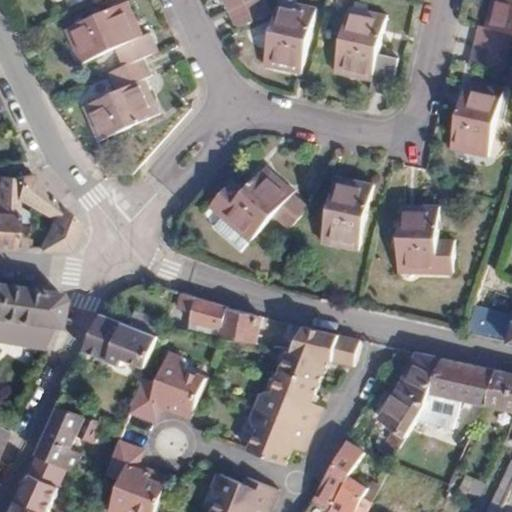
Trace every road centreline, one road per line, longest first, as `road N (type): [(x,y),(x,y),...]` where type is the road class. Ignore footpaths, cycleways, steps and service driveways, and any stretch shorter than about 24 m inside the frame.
road 1 (residential): [(511,360),(239,295),(116,242)]
road 2 (residential): [(116,242),(0,501)]
road 3 (residential): [(0,51),(116,242)]
road 4 (residential): [(116,242),(75,273),(0,267)]
